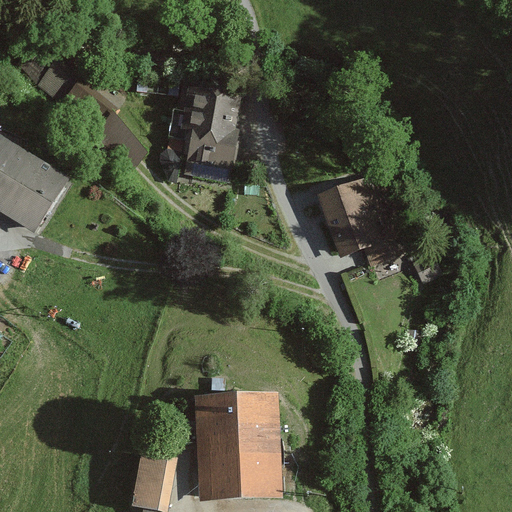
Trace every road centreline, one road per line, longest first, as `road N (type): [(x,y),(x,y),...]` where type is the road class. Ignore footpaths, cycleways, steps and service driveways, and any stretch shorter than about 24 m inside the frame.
road 1 (unclassified): [(240,0),(268,149),(361,365),(371,511)]
road 2 (track): [(51,246),(126,268),(206,269),(334,300)]
